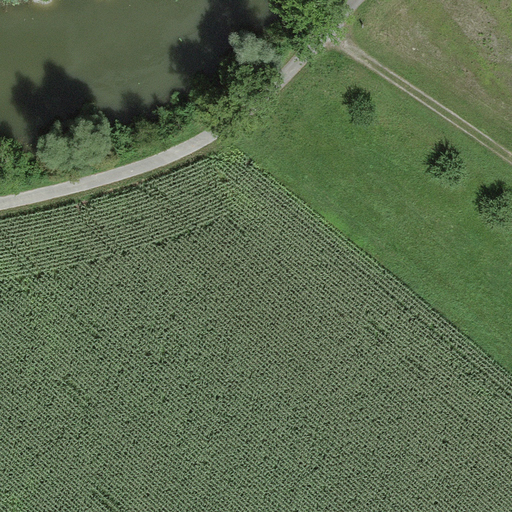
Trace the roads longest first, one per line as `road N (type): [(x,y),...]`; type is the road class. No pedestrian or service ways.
road 1 (track): [(0,203),(148,164),(205,138),(257,101),(353,0)]
road 2 (track): [(511,159),(328,28)]
